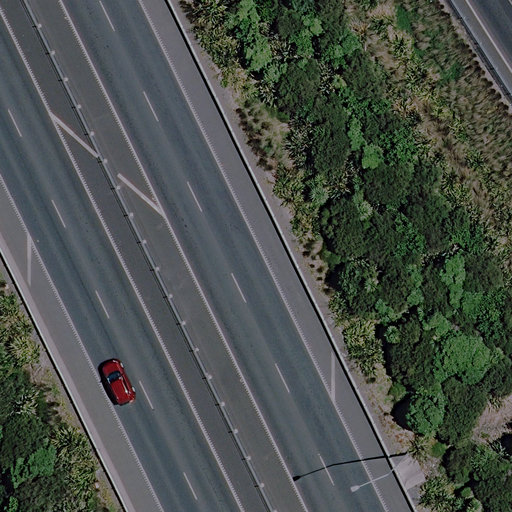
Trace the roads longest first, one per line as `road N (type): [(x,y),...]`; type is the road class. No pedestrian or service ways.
road 1 (motorway): [(80,0),(335,511)]
road 2 (motorway): [(191,511),(0,130)]
